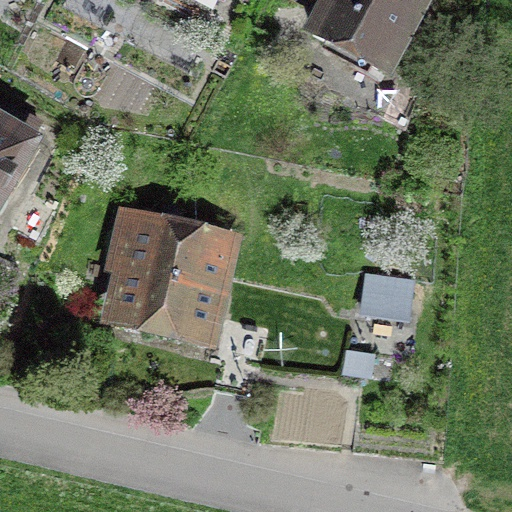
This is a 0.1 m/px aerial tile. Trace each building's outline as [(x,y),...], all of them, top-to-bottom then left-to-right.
[(424,0),(330,0),(312,35),(385,74),(424,0)] [(423,80),(401,71),(383,118),(403,130),(423,80)] [(0,254),(52,162),(0,133),(0,254)] [(228,237),(113,216),(93,323),(207,345),(212,323),(228,237)] [(370,281),(365,327),(413,332),(419,286),(370,281)] [(251,401),(268,333),(227,323),(210,391),(251,401)]
